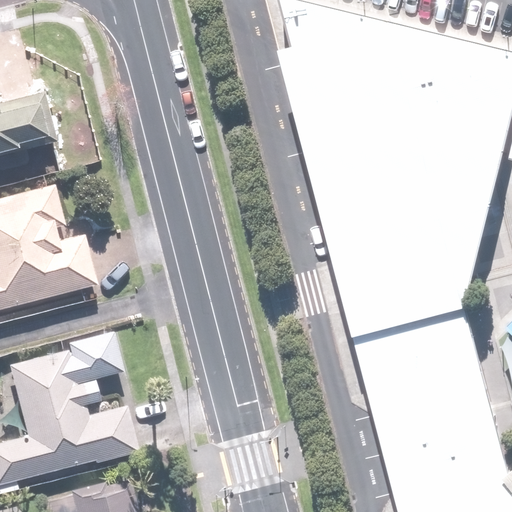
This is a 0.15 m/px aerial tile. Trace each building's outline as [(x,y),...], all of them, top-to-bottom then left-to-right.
[(405,511),(511,511),(511,454),(469,322),(511,131),(511,49),(318,0),(287,0),(303,49),(286,56),(405,511)] [(22,140),(52,133),(43,94),(0,103),(0,150),(23,145),(22,140)] [(0,307),(98,281),(85,233),(61,240),(57,225),(67,222),(57,184),(0,199),(0,307)] [(27,435),(0,441),(0,480),(139,449),(129,405),(89,414),(86,402),(91,400),(87,382),(77,385),(69,349),(11,363),(27,435)] [(160,511),(158,511),(140,511),(132,478),(75,492),(80,511),(160,511)]
